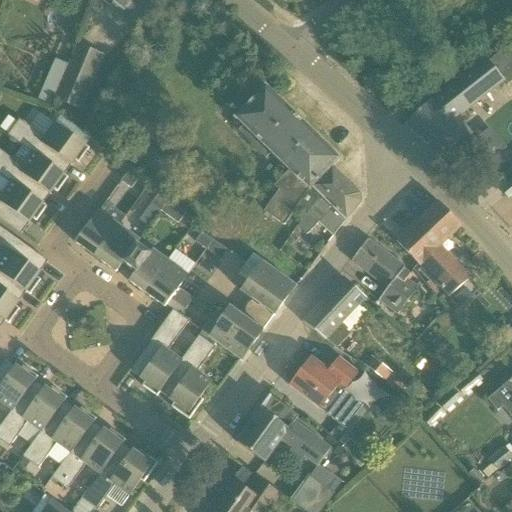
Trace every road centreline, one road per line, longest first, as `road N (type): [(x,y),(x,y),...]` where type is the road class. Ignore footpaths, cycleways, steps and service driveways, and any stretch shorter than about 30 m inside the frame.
road 1 (residential): [(192,449),(408,164)]
road 2 (residential): [(408,164),(287,45)]
road 3 (residential): [(100,384),(144,317),(77,274)]
road 4 (residential): [(77,274),(35,339),(100,384)]
road 5 (residential): [(112,161),(48,252),(77,274)]
road 6 (residential): [(511,265),(408,164)]
